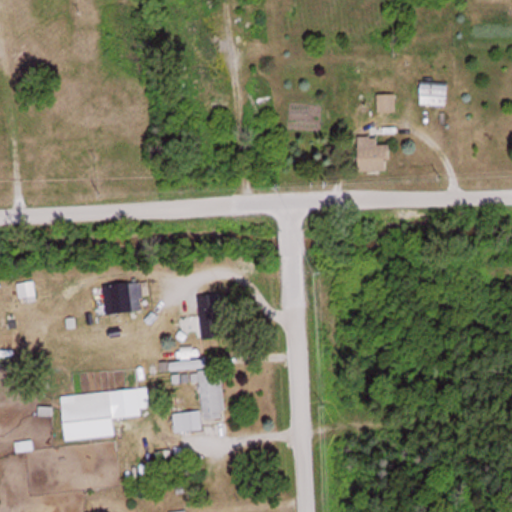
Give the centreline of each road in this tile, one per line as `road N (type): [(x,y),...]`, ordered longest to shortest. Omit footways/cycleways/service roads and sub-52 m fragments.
road 1 (residential): [(0,212),(511,194)]
road 2 (residential): [(298,511),(285,299)]
